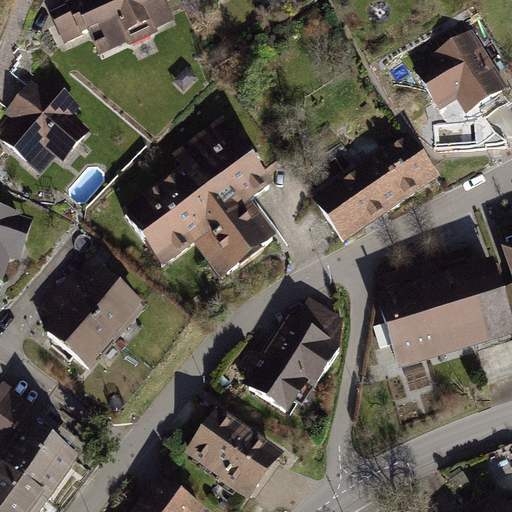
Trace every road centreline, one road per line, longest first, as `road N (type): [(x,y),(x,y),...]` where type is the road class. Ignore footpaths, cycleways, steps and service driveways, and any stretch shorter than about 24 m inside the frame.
road 1 (residential): [(359,257),(235,313),(168,369),(56,511)]
road 2 (unknown): [(115,433),(8,350),(7,335),(55,273)]
road 3 (residential): [(359,257),(360,341),(340,445),(347,480)]
road 4 (tertiary): [(347,480),(511,417)]
road 5 (residential): [(511,180),(359,257)]
